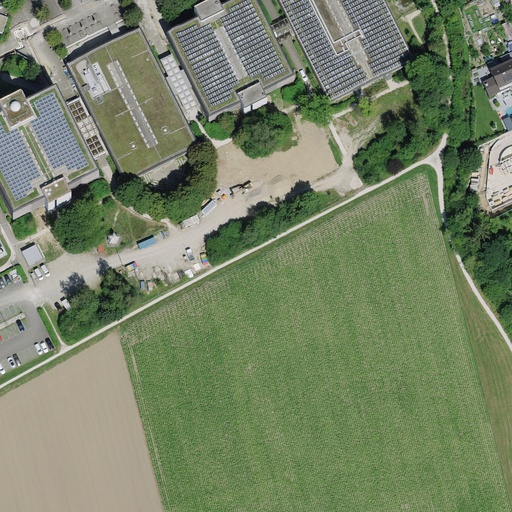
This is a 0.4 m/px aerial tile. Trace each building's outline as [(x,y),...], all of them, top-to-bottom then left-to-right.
[(409,63),(378,0),(279,0),(329,102),(409,63)] [(293,84),(251,1),(219,16),(216,9),(193,20),(197,27),(166,43),(208,127),(239,111),(243,119),(265,108),(261,100),(293,84)] [(197,151),(138,34),(66,69),(124,187),(197,151)] [(511,86),(511,66),(511,65),(490,75),(499,93),(511,86)] [(97,180),(55,94),(25,109),(22,103),(0,113),(0,116),(2,120),(0,121),(0,197),(12,222),(44,206),(47,214),(72,202),(68,194),(97,180)] [(42,259),(35,247),(22,255),(29,267),(42,259)]
